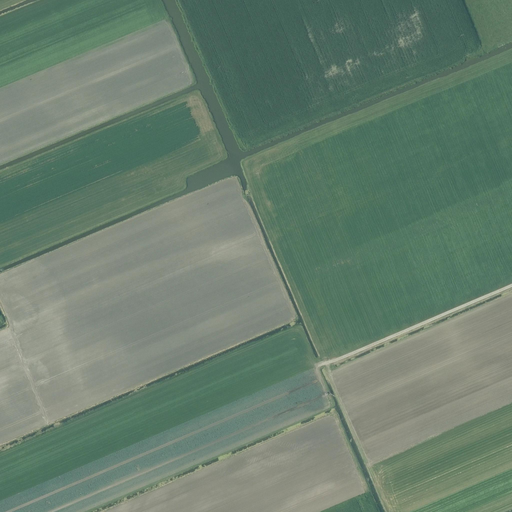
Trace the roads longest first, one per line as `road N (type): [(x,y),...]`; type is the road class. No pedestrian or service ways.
road 1 (track): [(511,285),(327,363)]
road 2 (track): [(327,363),(208,404)]
